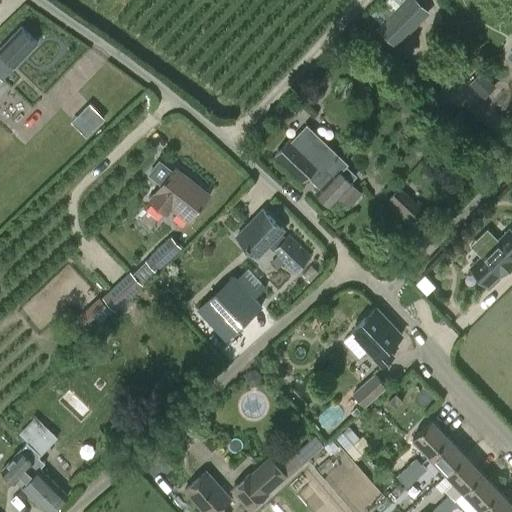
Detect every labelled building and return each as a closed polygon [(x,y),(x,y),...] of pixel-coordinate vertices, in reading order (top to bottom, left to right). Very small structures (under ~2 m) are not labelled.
[(429,13),(416,0),(402,0),(376,28),(396,47),(429,13)] [(0,77),(1,79),(13,66),(14,67),(37,43),(20,26),(0,46),(0,77)] [(476,73),(468,84),(483,96),(492,85),(476,73)] [(81,112),(96,127),(104,119),(89,104),(81,112)] [(307,177),(318,188),(314,192),(330,207),(338,198),(348,206),(360,191),(352,183),(349,180),(354,174),(343,165),(345,163),(305,124),(289,141),(288,140),(274,154),(303,181),(307,177)] [(208,195),(173,167),(152,193),(154,195),(149,200),(167,214),(172,208),(188,221),(191,217),(207,197),(208,195)] [(387,197),(411,220),(421,210),(397,186),(387,197)] [(309,256),(288,235),(284,238),(279,233),(283,229),(260,207),(233,234),(256,257),(268,244),(285,261),(283,263),(292,272),(307,258),(309,256)] [(154,272),(180,247),(170,236),(144,260),(154,272)] [(511,243),(506,238),(474,267),(492,285),(503,275),(506,277),(511,271),(511,243)] [(141,285),(128,271),(100,296),(114,311),(141,285)] [(225,339),(261,306),(234,275),(198,309),(225,339)] [(401,334),(375,307),(352,328),(354,331),(343,341),(359,358),(367,351),(381,366),(393,355),(387,348),(401,334)] [(374,373),(352,393),(364,405),(385,386),(374,373)] [(394,407),(401,400),(395,393),(388,399),(394,407)] [(20,435),(40,455),(56,438),(36,419),(20,435)] [(428,455),(447,437),(430,419),(411,437),(428,455)] [(365,428),(377,440),(385,431),(373,420),(365,428)] [(358,437),(347,424),(334,436),(345,449),(358,437)] [(462,453),(447,437),(428,455),(443,471),(462,453)] [(46,511),(48,511),(66,494),(40,469),(45,464),(39,457),(40,456),(26,442),(18,450),(20,451),(2,470),(16,482),(17,481),(23,487),(22,488),(46,511)] [(441,511),(455,499),(463,492),(482,474),(462,453),(443,471),(452,480),(442,489),(447,494),(428,511),(426,511),(424,509),(421,511),(441,511)] [(396,476),(401,481),(419,464),(414,458),(396,476)] [(230,494),(245,511),(265,493),(267,495),(284,480),(266,460),(249,475),(251,476),(230,494)] [(419,464),(401,481),(406,486),(424,469),(419,464)] [(225,511),(220,506),(228,499),(204,471),(182,491),(200,511),(225,511)] [(463,492),(478,508),(497,490),(482,474),(463,492)] [(478,508),(481,511),(508,511),(511,509),(511,506),(497,490),(478,508)] [(455,499),(441,511),(451,511),(460,505),(455,499)]
